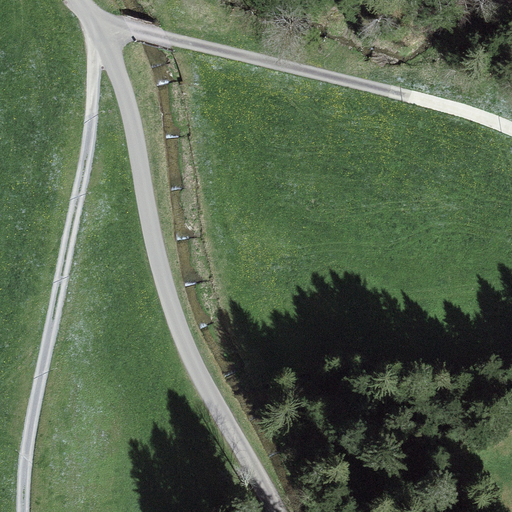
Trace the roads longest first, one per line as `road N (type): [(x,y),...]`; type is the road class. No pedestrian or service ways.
road 1 (unclassified): [(79,0),(127,101),(175,317),(275,511)]
road 2 (track): [(101,39),(36,400),(27,511)]
road 3 (track): [(95,23),(444,106),(511,130)]
